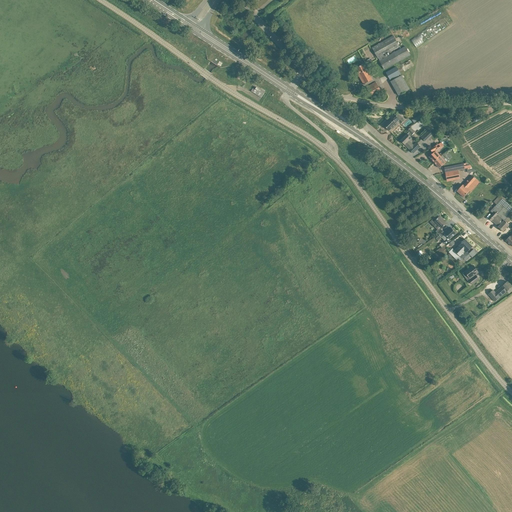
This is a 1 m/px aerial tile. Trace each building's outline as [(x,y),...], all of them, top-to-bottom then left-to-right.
[(412,40),(417,47),(433,35),(430,32),(432,31),(430,28),(412,40)] [(384,69),(410,54),(405,46),(386,57),(385,55),(399,46),(393,35),(372,48),(378,59),(379,58),(380,61),(379,61),(384,69)] [(373,80),(364,64),(357,68),(359,73),(358,74),(364,84),(373,80)] [(390,80),(400,74),(396,67),(386,73),(390,80)] [(391,82),(396,91),(399,95),(409,90),(401,76),(391,82)] [(372,95),(376,93),(381,90),(376,82),(372,84),(367,87),(367,86),(367,87),(369,90),(372,95)] [(251,91),(261,98),(265,92),(254,86),(251,91)] [(383,125),(389,131),(392,128),(393,129),(399,123),(401,124),(404,121),(398,115),(393,120),(392,119),(387,123),(386,122),(383,125)] [(413,153),(421,146),(417,142),(413,146),(409,141),(414,137),(412,135),(415,132),(411,127),(407,131),(409,133),(407,134),(404,136),(405,136),(401,141),(405,144),(410,149),(413,153)] [(422,138),(426,142),(433,135),(429,131),(422,138)] [(432,152),(443,146),(442,143),(430,149),(432,152)] [(429,157),(434,162),(439,158),(441,157),(439,155),(436,151),(429,157)] [(439,158),(434,162),(439,168),(448,160),(444,155),(441,157),(439,158)] [(458,171),(446,173),(447,181),(455,179),(455,177),(459,176),(458,171)] [(463,185),(457,191),(464,197),(470,191),(468,189),(477,180),(471,175),(463,185)] [(509,225),(507,223),(511,218),(511,217),(509,215),(511,211),(511,207),(505,200),(507,197),(504,194),(501,197),(499,196),(494,202),(497,205),(490,211),(493,214),(489,219),(491,221),(492,220),(499,226),(498,227),(503,232),(509,225)] [(440,227),(442,228),(447,224),(442,219),(443,219),(441,216),(440,217),(435,221),(438,224),(435,227),(437,229),(440,227)] [(439,245),(442,248),(445,245),(445,244),(448,241),(449,242),(451,240),(450,239),(456,233),(451,228),(445,234),(443,232),(439,235),(441,238),(445,234),(446,236),(445,238),(446,239),(443,242),(439,245)] [(473,247),(465,239),(457,247),(458,248),(455,251),(452,248),(449,252),(449,253),(453,257),(456,260),(460,256),(463,259),(465,260),(466,260),(470,256),(470,255),(472,258),(475,256),(477,253),(473,249),(469,253),(468,252),(473,247)] [(445,245),(442,248),(433,256),(438,261),(447,253),(445,251),(448,248),(445,245)] [(471,283),(472,284),(479,279),(476,275),(479,273),(473,265),(464,272),(470,279),(469,280),(471,283)] [(511,286),(508,282),(496,292),(493,290),(488,294),(495,302),(500,298),(500,297),(511,286)]
